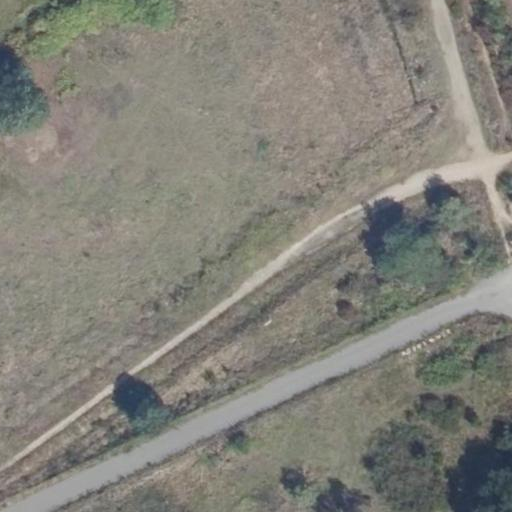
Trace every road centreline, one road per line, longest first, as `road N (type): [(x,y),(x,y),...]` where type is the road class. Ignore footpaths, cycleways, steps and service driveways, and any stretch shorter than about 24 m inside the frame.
road 1 (residential): [(511,300),(480,298),(17,511)]
road 2 (track): [(511,239),(445,0)]
